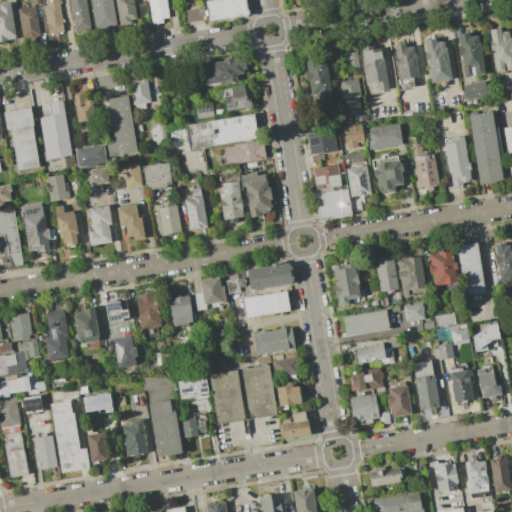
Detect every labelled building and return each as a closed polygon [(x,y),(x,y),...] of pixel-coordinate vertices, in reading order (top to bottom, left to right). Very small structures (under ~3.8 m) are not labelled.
[(58,0),(63,32),(48,34),(43,2),(46,1),(45,0),(58,0)] [(86,0),(91,28),(86,29),(86,32),(75,34),(68,0),(86,0)] [(111,0),(116,25),(109,26),(109,30),(101,31),(101,28),(94,29),(89,0),(111,0)] [(114,0),(133,0),(137,18),(130,20),(131,26),(119,28),(114,0)] [(165,0),(168,17),(163,18),(164,22),(152,24),(152,20),(151,20),(148,0),(146,1),(145,0),(165,0)] [(211,0),(244,0),(247,15),(208,21),(205,1),(211,0)] [(0,41),(0,3),(10,2),(17,39),(0,41)] [(145,3),(147,17),(139,18),(137,4),(145,3)] [(35,6),(40,36),(22,39),(17,9),(35,6)] [(201,7),(203,19),(185,22),(183,10),(201,7)] [(489,30),(500,28),(501,32),(508,31),(509,37),(510,37),(511,48),(511,69),(496,72),(492,51),(491,52),(489,41),(491,41),(489,30)] [(484,74),(464,77),(461,56),(459,56),(457,46),(459,45),(457,34),(468,32),(469,36),(476,35),(478,43),(479,42),(480,52),(484,51),(485,60),(482,60),(484,74)] [(451,80),(431,83),(427,60),(425,61),(424,52),(426,51),(424,39),(435,38),(435,42),(443,41),(444,48),(445,47),(451,80)] [(419,76),(399,79),(397,66),(395,66),(393,57),(395,57),(393,45),(405,43),(405,47),(414,46),(419,76)] [(380,48),(387,89),(384,90),(384,92),(378,93),(376,82),(367,84),(364,70),(363,70),(362,65),(363,64),(361,51),(380,48)] [(356,52),(359,67),(351,69),(348,53),(356,52)] [(201,86),(197,65),(223,61),(222,59),(233,58),(233,61),(245,59),(246,68),(242,69),(243,73),(236,74),(236,80),(201,86)] [(333,102),(319,104),(317,93),(310,94),(308,81),(307,81),(305,71),(306,71),(305,62),(313,61),(314,62),(325,60),(326,68),(335,66),(337,79),(329,80),(333,102)] [(150,102),(145,103),(146,109),(136,110),(135,104),(133,105),(128,79),(146,76),(150,102)] [(339,81),(358,78),(361,96),(359,96),(362,114),(347,116),(345,103),(343,103),(339,81)] [(462,85),(484,81),(485,85),(489,84),(491,95),(487,96),(487,97),(465,101),(464,99),(463,99),(462,91),(463,91),(462,85)] [(249,85),(252,106),(227,111),(223,89),(230,88),(230,87),(243,85),(244,86),(249,85)] [(73,95),(83,94),(84,99),(91,98),(94,119),(91,119),(91,123),(81,125),(80,121),(77,122),(73,95)] [(127,95),(137,152),(108,157),(106,144),(115,142),(107,99),(127,95)] [(71,155),(46,159),(39,117),(51,115),(49,103),(61,101),(71,155)] [(30,107),(33,125),(31,126),(38,167),(17,171),(10,129),(6,130),(3,111),(30,107)] [(212,107),(214,116),(197,119),(196,110),(212,107)] [(467,115),(491,111),(503,181),(479,185),(467,115)] [(432,112),(433,118),(424,120),(423,114),(432,112)] [(188,124),(253,114),(257,139),(192,149),(188,124)] [(149,120),(163,118),(166,139),(152,141),(149,120)] [(360,122),(363,141),(347,144),(344,124),(360,122)] [(369,129),(398,124),(401,145),(372,150),(369,129)] [(511,181),(503,128),(511,126),(511,132),(511,181)] [(336,150),(309,155),(306,133),(332,129),(336,150)] [(463,136),(467,162),(468,162),(470,170),(468,170),(470,178),(466,183),(462,184),(462,186),(452,188),(449,173),(448,173),(443,143),(444,143),(444,139),(463,136)] [(223,146),(262,140),(265,159),(226,166),(223,146)] [(75,149),(102,144),(105,162),(98,163),(99,166),(85,168),(85,165),(78,166),(75,149)] [(402,184),(393,185),(394,191),(387,193),(386,189),(384,189),(382,192),(376,187),(378,185),(376,176),(374,177),(371,160),(382,159),(381,154),(391,152),(392,157),(397,156),(398,163),(400,163),(402,171),(400,172),(402,184)] [(351,153),(352,160),(342,162),(341,155),(351,153)] [(322,154),(323,160),(312,162),(311,156),(322,154)] [(432,154),(437,185),(432,186),(433,190),(421,192),(421,188),(418,188),(413,157),(432,154)] [(142,166),(168,161),(171,183),(166,184),(167,187),(150,190),(149,187),(145,187),(142,166)] [(141,186),(125,188),(123,175),(120,175),(119,165),(138,162),(141,186)] [(371,193),(350,197),(345,169),(353,168),(352,164),(361,163),(362,166),(367,165),(371,193)] [(312,169),(337,165),(338,174),(339,174),(341,185),(315,190),(312,169)] [(89,170),(106,167),(108,182),(91,185),(89,170)] [(250,217),(245,186),(241,187),(239,176),(255,173),(256,176),(264,174),(266,187),(269,187),(271,199),(269,200),(269,203),(271,205),(267,211),(259,213),(259,216),(250,217)] [(46,177),(62,174),(64,183),(67,182),(69,198),(50,201),(46,177)] [(219,193),(223,192),(221,183),(238,180),(244,216),(239,217),(240,221),(229,223),(228,219),(223,219),(219,193)] [(0,186),(8,185),(11,200),(3,201),(3,205),(0,205),(0,186)] [(207,227),(189,230),(184,200),(192,199),(190,189),(200,188),(201,194),(202,194),(202,197),(203,197),(204,203),(203,203),(207,227)] [(347,189),(349,200),(351,212),(351,214),(318,220),(314,194),(347,189)] [(349,200),(359,198),(362,210),(351,212),(349,200)] [(22,208),(41,204),(45,229),(47,229),(49,238),(47,239),(49,250),(39,251),(39,249),(31,250),(30,246),(27,246),(23,217),(22,208)] [(116,207),(136,204),(138,217),(141,217),(145,238),(134,240),(133,235),(127,236),(125,225),(119,226),(116,207)] [(54,207),(62,205),(63,212),(73,211),(77,233),(75,234),(76,244),(66,246),(65,242),(62,242),(61,237),(59,237),(56,217),(54,207)] [(108,205),(111,223),(107,224),(110,242),(89,245),(87,231),(92,230),(88,208),(108,205)] [(177,205),(181,232),(162,235),(157,208),(177,205)] [(0,212),(13,210),(22,265),(7,267),(6,265),(1,266),(0,257),(5,257),(2,239),(0,239),(0,212)] [(476,242),(484,293),(464,296),(456,246),(476,242)] [(494,244),(504,242),(505,246),(509,245),(510,251),(511,250),(511,283),(501,285),(500,283),(498,271),(497,264),(495,265),(494,254),(496,254),(494,244)] [(451,250),(453,262),(455,262),(456,269),(454,270),(456,282),(454,282),(454,287),(449,288),(448,283),(433,286),(432,274),(430,275),(428,264),(430,264),(429,259),(427,257),(431,251),(434,253),(451,250)] [(420,255),(425,287),(424,287),(424,292),(412,294),(412,289),(407,290),(408,295),(403,296),(402,291),(401,291),(399,279),(397,279),(396,271),(398,271),(397,265),(395,264),(400,257),(402,259),(420,255)] [(392,256),(398,289),(393,290),(394,293),(386,294),(385,291),(379,292),(375,268),(377,268),(376,259),(392,256)] [(291,283),(249,290),(246,270),(270,266),(270,264),(278,262),(278,264),(289,263),(290,272),(289,272),(291,283)] [(332,267),(354,263),(355,273),(357,272),(360,286),(358,286),(360,297),(351,298),(351,301),(348,301),(349,304),(339,306),(337,297),(335,298),(333,286),(335,286),(332,267)] [(498,271),(500,283),(493,284),(491,272),(498,271)] [(199,280),(218,277),(220,287),(222,286),(225,301),(203,305),(201,293),(199,280)] [(244,278),(245,287),(239,288),(240,292),(227,294),(225,280),(234,279),(244,278)] [(289,310),(246,317),(242,298),(285,291),(289,310)] [(161,326),(141,329),(135,297),(136,297),(136,295),(154,292),(155,303),(157,303),(161,326)] [(203,305),(204,309),(197,310),(194,294),(201,293),(203,305)] [(188,295),(192,321),(188,322),(188,324),(174,326),(173,317),(171,318),(168,298),(188,295)] [(108,324),(105,303),(119,301),(120,310),(127,309),(128,317),(122,319),(122,321),(108,324)] [(422,303),(425,318),(405,322),(402,306),(422,303)] [(93,308),(99,340),(84,343),(83,339),(77,340),(73,315),(74,315),(74,312),(83,311),(83,309),(93,308)] [(387,309),(390,328),(345,336),(342,317),(387,309)] [(63,312),(67,334),(65,334),(68,357),(48,361),(43,336),(50,335),(49,329),(48,329),(45,315),(63,312)] [(9,316),(28,313),(32,339),(13,342),(9,316)] [(455,324),(435,327),(434,316),(453,313),(455,324)] [(433,321),(434,327),(423,329),(422,323),(433,321)] [(484,341),(497,340),(495,321),(469,325),(473,351),(485,350),(484,341)] [(190,323),(197,322),(199,333),(192,334),(190,323)] [(466,324),(468,337),(465,338),(466,342),(452,345),(451,340),(450,331),(448,331),(447,327),(466,324)] [(294,348),(255,354),(251,334),(291,327),(294,348)] [(391,347),(390,347),(388,337),(402,335),(403,345),(391,347)] [(112,339),(130,336),(132,347),(135,346),(137,357),(134,357),(135,364),(117,367),(112,339)] [(17,343),(36,340),(39,357),(29,358),(27,349),(18,351),(17,343)] [(0,344),(11,342),(12,351),(0,353),(0,344)] [(355,348),(381,343),(382,348),(390,347),(391,347),(394,363),(381,365),(380,359),(355,364),(352,351),(355,350),(355,348)] [(438,347),(443,346),(450,345),(452,357),(440,359),(438,347)] [(156,353),(164,351),(167,365),(158,366),(156,353)] [(0,354),(3,354),(3,356),(14,354),(16,364),(5,366),(7,374),(0,375),(0,354)] [(299,374),(275,378),(275,375),(273,375),(271,360),(296,356),(299,374)] [(414,378),(415,378),(413,363),(430,360),(432,375),(434,375),(439,406),(419,409),(414,378)] [(241,369),(268,365),(276,415),(250,419),(248,408),(247,408),(241,369)] [(404,381),(403,381),(401,366),(408,365),(410,381),(404,382),(404,381)] [(476,374),(484,373),(482,366),(491,365),(492,371),(493,371),(495,383),(500,382),(502,390),(499,394),(495,395),(496,398),(488,399),(488,396),(482,397),(480,390),(479,391),(476,374)] [(349,374),(362,372),(362,370),(376,368),(376,369),(378,369),(379,372),(382,376),(383,382),(381,386),(376,387),(366,389),(365,388),(350,390),(349,385),(351,384),(350,381),(349,381),(348,378),(350,378),(349,374)] [(449,369),(458,368),(459,371),(470,369),(473,382),(469,383),(472,398),(453,401),(450,383),(451,383),(449,369)] [(236,369),(244,420),(217,424),(209,374),(236,369)] [(141,377),(173,372),(175,385),(144,391),(141,377)] [(0,380),(28,376),(28,377),(33,376),(34,385),(29,386),(30,390),(8,394),(9,397),(0,398),(0,380)] [(206,395),(204,377),(176,380),(178,398),(206,395)] [(410,413),(392,416),(391,408),(387,409),(385,395),(388,394),(387,388),(394,387),(393,385),(397,384),(397,382),(403,381),(404,381),(404,382),(404,385),(406,385),(410,413)] [(304,402),(287,405),(287,409),(279,410),(275,387),(292,385),(292,386),(298,385),(298,386),(301,386),(304,402)] [(82,397),(109,393),(111,408),(84,412),(82,397)] [(349,398),(375,394),(378,417),(371,419),(372,423),(360,425),(359,421),(353,422),(349,398)] [(39,395),(42,411),(25,414),(23,398),(39,395)] [(115,397),(123,396),(125,405),(117,406),(115,397)] [(0,400),(15,397),(20,424),(1,428),(0,422),(0,400)] [(148,403),(174,399),(177,414),(175,414),(181,452),(157,456),(148,403)] [(49,404),(71,400),(79,449),(85,448),(89,468),(61,473),(49,404)] [(310,434),(282,439),(280,423),(281,423),(281,421),(289,419),(289,422),(292,421),(291,413),(304,411),(306,420),(307,420),(310,434)] [(378,413),(388,411),(390,424),(380,425),(378,413)] [(181,422),(200,418),(200,421),(205,420),(207,430),(205,430),(205,435),(184,438),(181,422)] [(141,419),(145,453),(138,454),(139,457),(134,458),(133,454),(126,455),(122,426),(131,425),(131,421),(141,419)] [(106,459),(98,461),(98,463),(92,464),(92,462),(90,462),(86,435),(87,435),(85,428),(91,427),(92,432),(96,431),(97,433),(102,432),(106,459)] [(4,435),(19,432),(27,475),(10,478),(3,444),(5,443),(4,435)] [(57,467),(39,470),(34,438),(41,437),(40,433),(45,432),(46,436),(52,435),(57,467)] [(489,459),(504,457),(509,489),(494,492),(489,459)] [(463,462),(473,460),(473,462),(484,460),(488,484),(487,484),(488,491),(469,494),(469,490),(468,490),(463,462)] [(454,463),(457,484),(455,484),(456,489),(438,492),(437,485),(436,485),(434,477),(436,477),(434,466),(454,463)] [(369,473),(377,472),(376,471),(384,470),(384,471),(402,468),(404,480),(371,486),(369,473)] [(295,511),(292,491),(303,490),(302,488),(313,486),(315,499),(314,499),(315,511),(295,511)] [(372,500),(419,492),(422,511),(423,511),(373,511),(373,510),(374,510),(372,500)] [(261,496),(278,494),(281,511),(262,511),(262,510),(263,510),(261,496)] [(206,511),(205,504),(212,503),(213,505),(218,504),(218,502),(224,501),(225,511),(206,511)]
